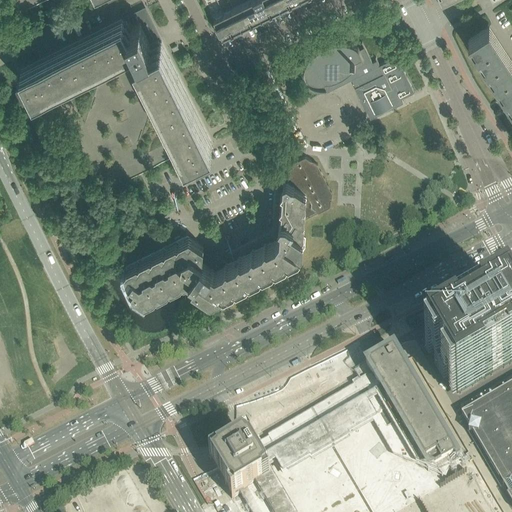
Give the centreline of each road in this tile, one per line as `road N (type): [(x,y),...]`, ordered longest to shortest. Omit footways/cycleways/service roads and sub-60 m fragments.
road 1 (residential): [(169,194),(249,147),(213,72),(218,61),(343,0)]
road 2 (secondary): [(125,402),(0,164)]
road 3 (secondary): [(506,213),(335,296)]
road 4 (unclassified): [(218,386),(227,406),(244,412),(281,404),(375,348)]
road 5 (secondary): [(357,317),(511,238)]
road 6 (tertiary): [(489,165),(422,22)]
road 7 (secondary): [(218,386),(357,317)]
road 8 (unclassified): [(375,348),(508,286)]
road 9 (residential): [(0,57),(128,0)]
road 10 (secondary): [(19,487),(140,427)]
road 11 (secondary): [(125,402),(4,460)]
road 12 (secondary): [(335,296),(218,353)]
